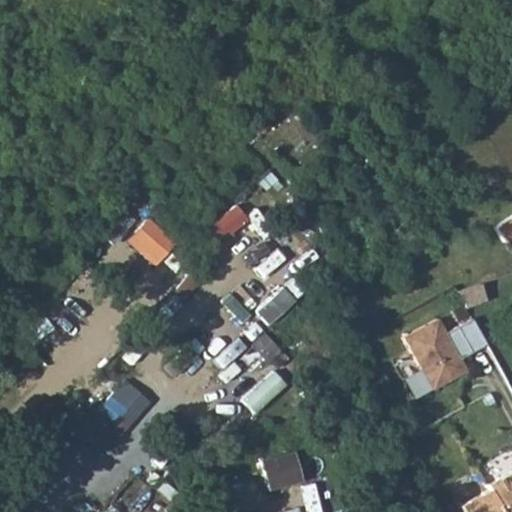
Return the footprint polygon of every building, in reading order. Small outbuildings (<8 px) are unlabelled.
[(158,263),(176,236),(144,215),(126,242),(158,263)] [(494,229),(505,245),(511,240),(511,216),(493,228),(494,229)] [(476,285),(453,292),(456,296),(463,307),(463,308),(481,303),(476,285)] [(483,345),(469,319),(443,333),(435,320),(402,338),(430,390),(464,371),(457,359),(483,345)] [(170,378),(196,355),(188,345),(163,367),(170,378)] [(253,410),(285,382),(273,369),(241,397),(253,410)] [(148,405),(120,379),(92,411),(119,437),(148,405)] [(267,487),(301,479),(294,449),(260,456),(267,487)] [(496,511),(511,511),(511,475),(510,471),(483,486),(496,511)] [(496,511),(485,491),(456,507),(458,511),(496,511)]
